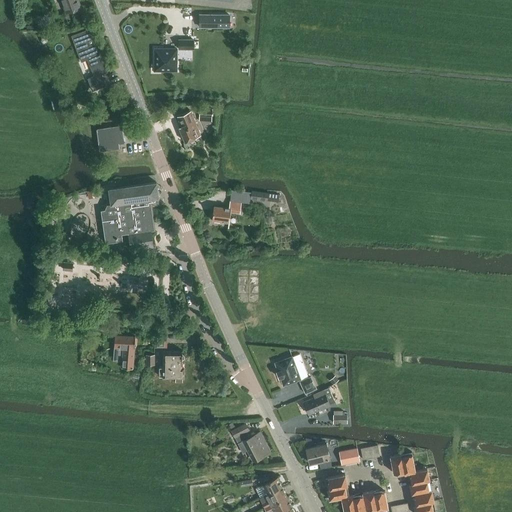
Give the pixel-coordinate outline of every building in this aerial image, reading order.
[(61,0),(66,12),(81,6),(78,0),(61,0)] [(221,10),(192,10),(192,22),(221,21),(221,10)] [(30,17),(27,23),(32,26),(35,20),(30,17)] [(107,71),(101,53),(99,54),(95,42),(95,41),(90,28),(72,35),(81,61),(88,59),(94,76),(88,78),(93,90),(106,85),(101,73),(107,71)] [(194,49),(194,40),(179,40),(179,49),(194,49)] [(177,71),(177,49),(155,48),(155,70),(177,71)] [(199,107),(199,115),(198,121),(212,122),(212,108),(199,107)] [(200,135),(195,121),(190,111),(177,116),(181,127),(179,128),(185,142),(200,135)] [(123,141),(120,125),(95,129),(98,149),(118,146),(117,141),(123,141)] [(154,230),(150,205),(159,204),(158,198),(159,198),(157,182),(109,188),(111,202),(106,202),(103,209),(101,210),(106,242),(123,240),(122,234),(128,233),(130,249),(153,246),(151,230),(154,230)] [(94,188),(87,191),(89,199),(97,196),(94,188)] [(240,212),(242,202),(250,203),(250,199),(267,201),(269,192),(251,190),(251,192),(231,189),(229,208),(214,206),(212,219),(229,222),(231,211),(240,212)] [(73,271),(73,263),(63,262),(63,270),(73,271)] [(94,327),(108,329),(109,323),(95,321),(94,327)] [(167,347),(167,333),(155,333),(155,346),(167,347)] [(113,335),(112,340),(112,347),(120,348),(118,367),(130,368),(133,337),(113,335)] [(163,350),(163,366),(159,366),(159,376),(163,376),(163,377),(184,377),(184,363),(182,363),(182,350),(163,350)] [(146,364),(155,364),(155,353),(146,353),(146,364)] [(275,363),(278,371),(277,371),(279,378),(281,377),(284,385),(301,379),(292,356),(275,363)] [(335,375),(329,380),(333,385),(339,379),(335,375)] [(301,382),(306,392),(316,388),(311,377),(301,382)] [(329,387),(320,390),(314,393),(316,396),(304,401),(309,414),(331,405),(326,395),(331,392),(329,387)] [(347,415),(333,415),(333,423),(347,423),(347,415)] [(246,423),(244,423),(231,430),(235,437),(249,429),(246,423)] [(242,440),(250,456),(252,460),(270,451),(260,431),(242,440)] [(309,463),(330,458),(326,442),(313,445),(309,446),(308,447),(306,447),(309,463)] [(359,461),(357,447),(339,451),(341,464),(359,461)] [(404,473),(407,472),(416,470),(411,451),(400,453),(404,473)] [(404,473),(400,453),(390,456),(393,473),(396,472),(396,474),(404,473)] [(426,468),(416,470),(407,472),(409,482),(428,478),(426,468)] [(328,489),(347,485),(345,474),(326,477),(328,489)] [(262,483),(262,484),(256,486),(261,496),(267,493),(283,485),(278,475),(262,483)] [(428,478),(409,482),(412,493),(431,489),(428,478)] [(259,497),(262,502),(264,507),(288,495),(283,485),(267,493),(267,494),(259,497)] [(347,485),(328,489),(330,499),(341,497),(349,496),(349,495),(347,485)] [(377,509),(389,507),(385,489),(383,490),(382,489),(374,490),(377,509)] [(412,493),(414,503),(433,499),(431,489),(412,493)] [(366,511),(377,509),(374,490),(363,492),(363,493),(366,511)] [(366,511),(363,493),(352,494),(355,511),(363,511),(366,511)] [(355,511),(352,494),(349,495),(349,496),(341,497),(344,511),(355,511)] [(288,495),(264,507),(266,511),(277,511),(292,505),(288,495)] [(433,499),(414,503),(415,511),(427,511),(435,510),(433,499)]
